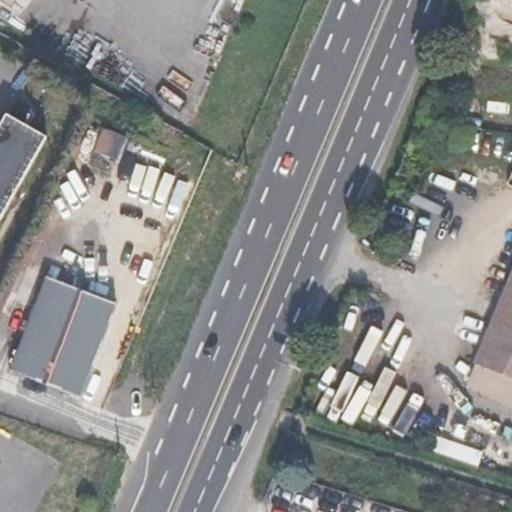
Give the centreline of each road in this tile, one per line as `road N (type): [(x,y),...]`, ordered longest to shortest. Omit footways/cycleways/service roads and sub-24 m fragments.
road 1 (primary): [(195,511),(409,0)]
road 2 (primary): [(366,0),(153,511)]
